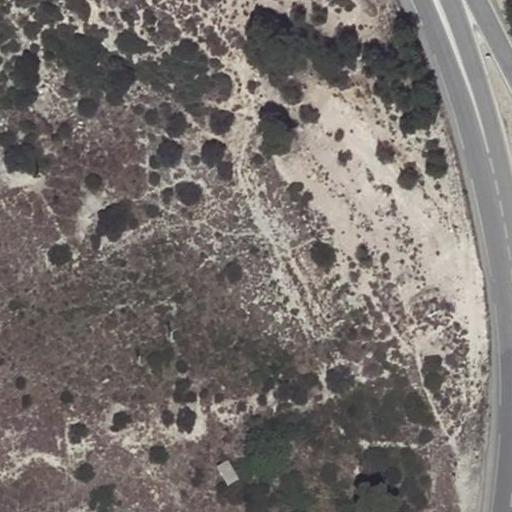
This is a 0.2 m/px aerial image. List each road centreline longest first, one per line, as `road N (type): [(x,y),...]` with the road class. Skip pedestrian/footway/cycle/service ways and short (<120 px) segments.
road 1 (trunk): [(416,0),(490,216),(511,400)]
road 2 (primary): [(451,0),(511,210)]
